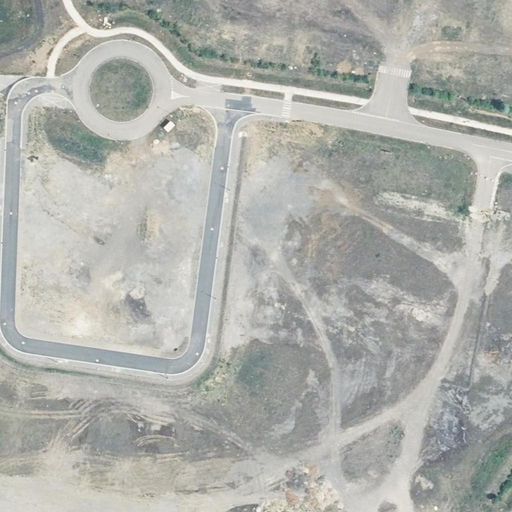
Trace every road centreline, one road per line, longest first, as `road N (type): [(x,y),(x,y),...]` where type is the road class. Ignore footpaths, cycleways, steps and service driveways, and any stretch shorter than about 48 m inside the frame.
road 1 (unclassified): [(19,94),(9,330),(25,346),(174,366),(198,341),(229,100)]
road 2 (unclassified): [(384,127),(229,100)]
